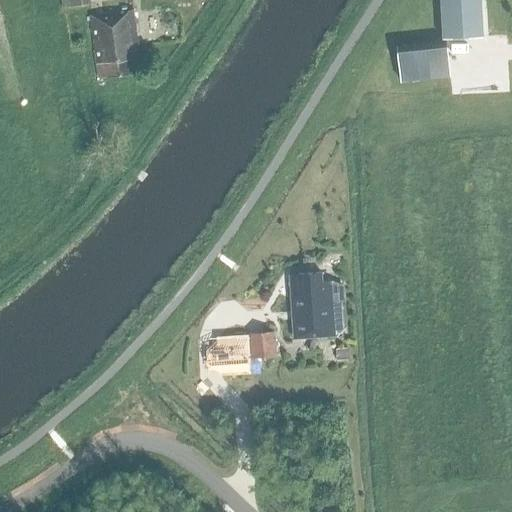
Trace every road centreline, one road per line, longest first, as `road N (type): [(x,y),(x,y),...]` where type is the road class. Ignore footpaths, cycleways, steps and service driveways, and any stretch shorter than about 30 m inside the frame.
road 1 (unclassified): [(0,461),(110,373),(205,266),(377,0)]
road 2 (unclassified): [(244,511),(180,453),(144,440),(96,451),(0,511)]
